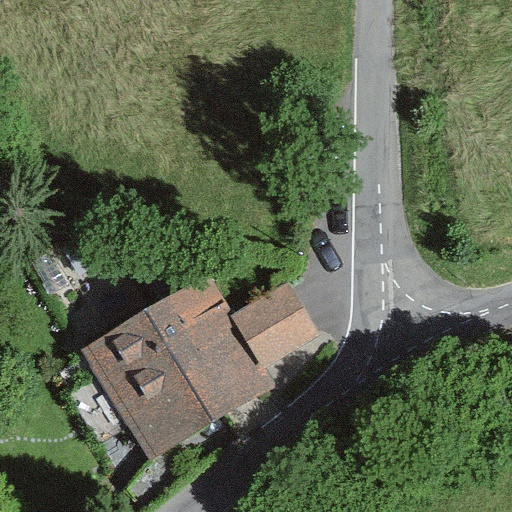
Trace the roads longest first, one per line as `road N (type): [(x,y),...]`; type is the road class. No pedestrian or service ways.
road 1 (unclassified): [(386,0),(383,133),(397,372)]
road 2 (unclassified): [(200,511),(397,372)]
road 3 (unclassified): [(397,372),(511,317)]
